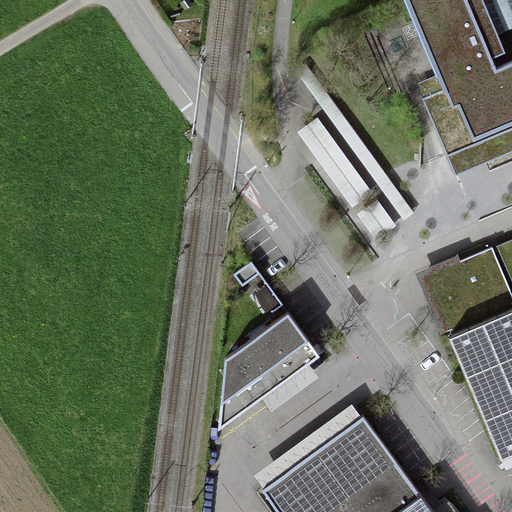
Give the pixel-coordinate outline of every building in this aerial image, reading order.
[(407,0),(445,89),(423,98),(456,175),(511,151),(511,59),(497,66),(492,55),(505,49),(489,11),(495,8),(491,0),(407,0)] [(404,219),(415,212),(307,65),(297,72),(404,219)] [(372,193),(317,117),(297,132),(353,207),(372,193)] [(397,225),(378,199),(358,213),(377,239),(397,225)] [(450,329),(451,332),(511,306),(511,293),(492,246),(460,260),(458,254),(457,254),(460,263),(457,265),(452,276),(454,280),(431,290),(447,328),(441,331),(441,332),(450,329)] [(511,306),(451,332),(449,334),(501,457),(511,451),(511,306)] [(320,362),(291,323),(230,367),(223,432),(320,362)] [(270,511),(396,511),(420,495),(363,417),(359,420),(360,421),(263,491),(262,489),(257,493),(270,511)] [(420,495),(396,511),(432,511),(431,510),(420,495)]
